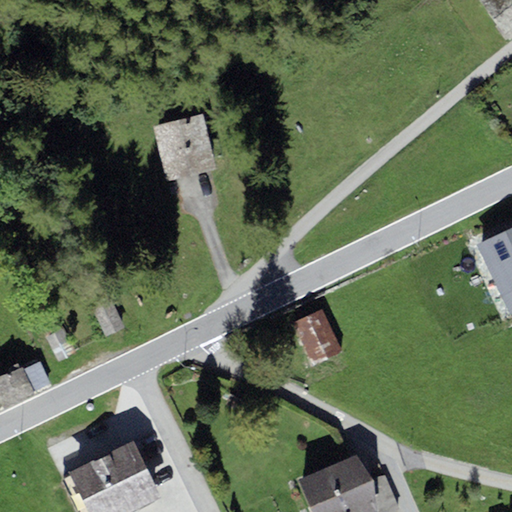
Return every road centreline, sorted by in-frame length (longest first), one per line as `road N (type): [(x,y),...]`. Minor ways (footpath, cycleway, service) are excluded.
road 1 (residential): [(511,52),(254,274),(239,314)]
road 2 (unclassified): [(239,314),(511,181)]
road 3 (residential): [(385,447),(181,343)]
road 4 (residential): [(143,362),(214,511)]
road 5 (unclassified): [(0,429),(143,362)]
road 6 (residential): [(511,486),(385,447)]
